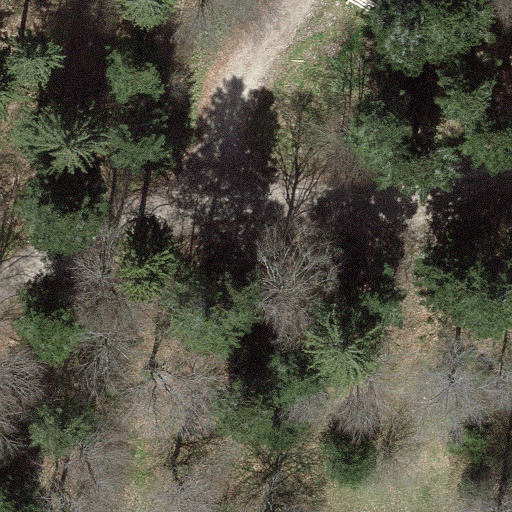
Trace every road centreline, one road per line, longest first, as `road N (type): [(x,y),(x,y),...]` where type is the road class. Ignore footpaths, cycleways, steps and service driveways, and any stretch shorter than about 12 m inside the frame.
road 1 (track): [(511,151),(0,305)]
road 2 (track): [(383,189),(296,138),(343,0)]
